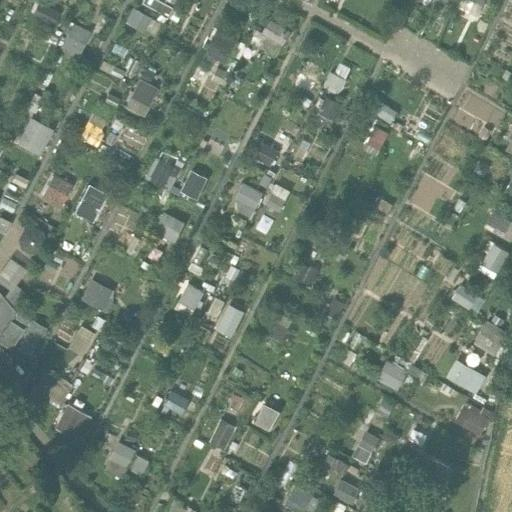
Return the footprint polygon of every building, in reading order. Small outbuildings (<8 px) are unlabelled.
[(146,0),(167,13),(172,4),(165,0),(146,0)] [(157,32),(163,18),(135,6),(129,19),(157,32)] [(267,31),(258,26),(252,39),(282,53),(294,29),(273,19),(267,31)] [(83,53),(94,29),(76,20),(65,45),(83,53)] [(222,27),(209,52),(230,62),(235,53),(240,55),(248,41),(222,27)] [(130,107),(150,114),(161,84),(140,77),(130,107)] [(334,117),(338,101),(326,99),(322,114),(334,117)] [(20,141),(42,152),(56,126),(33,114),(20,141)] [(162,149),(151,178),(171,186),(178,168),(181,170),(186,158),(162,149)] [(185,190),(203,196),(211,173),(192,167),(185,190)] [(57,170),(42,195),(62,207),(77,183),(57,170)] [(256,216),(268,189),(248,180),(236,207),(256,216)] [(279,180),(266,207),(282,214),(295,188),(279,180)] [(99,218),(109,189),(88,182),(78,211),(99,218)] [(180,240),(189,219),(167,210),(158,230),(180,240)] [(40,249),(40,227),(25,227),(25,248),(40,249)] [(0,251),(0,271),(1,272),(9,257),(0,251)] [(11,255),(0,274),(0,277),(16,287),(29,266),(11,255)] [(94,276),(84,296),(106,307),(116,287),(94,276)] [(189,282),(183,302),(200,307),(206,287),(189,282)] [(457,296),(479,310),(487,299),(464,284),(457,296)] [(241,329),(252,312),(236,302),(225,318),(241,329)] [(494,350),(506,328),(490,319),(478,341),(494,350)] [(462,356),(451,374),(480,392),(491,374),(462,356)] [(403,386),(410,366),(389,358),(382,378),(403,386)] [(6,362),(0,366),(0,379),(9,390),(21,380),(6,362)] [(36,380),(47,395),(62,384),(50,369),(36,380)] [(268,398),(258,419),(274,427),(284,406),(268,398)] [(469,399),(457,418),(482,434),(494,415),(469,399)] [(69,400),(57,424),(82,437),(94,412),(69,400)] [(212,438),(228,445),(239,422),(224,414),(212,438)] [(409,417),(402,431),(427,443),(433,429),(409,417)] [(367,430),(355,451),(379,466),(392,446),(367,430)] [(106,465),(124,474),(138,446),(120,437),(106,465)] [(142,472),(151,457),(138,450),(130,465),(142,472)]
